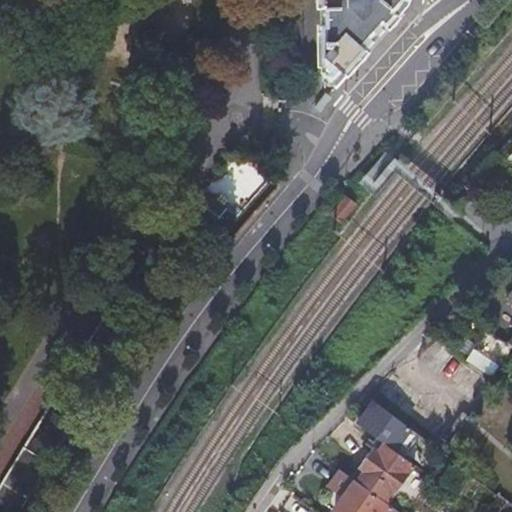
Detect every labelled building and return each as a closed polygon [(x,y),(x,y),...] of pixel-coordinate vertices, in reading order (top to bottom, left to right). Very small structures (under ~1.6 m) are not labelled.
[(319,0),(317,74),(331,90),(387,30),(408,9),(410,0),(319,0)] [(345,194),(332,211),(342,219),(356,202),(345,194)] [(26,440),(0,482),(0,511),(18,511),(118,351),(148,311),(215,226),(192,207),(115,302),(93,332),(61,382),(26,440)] [(479,345),(472,357),(496,373),(504,361),(479,345)] [(441,452),(470,473),(506,500),(511,491),(511,393),(504,387),(496,382),(441,452)] [(374,402),(358,425),(378,439),(384,443),(395,450),(406,457),(420,436),(374,402)] [(378,439),(369,451),(356,469),(394,495),(415,464),(406,457),(395,450),(384,443),(378,439)] [(330,490),(334,494),(325,507),(331,511),(396,511),(342,474),(330,490)]
